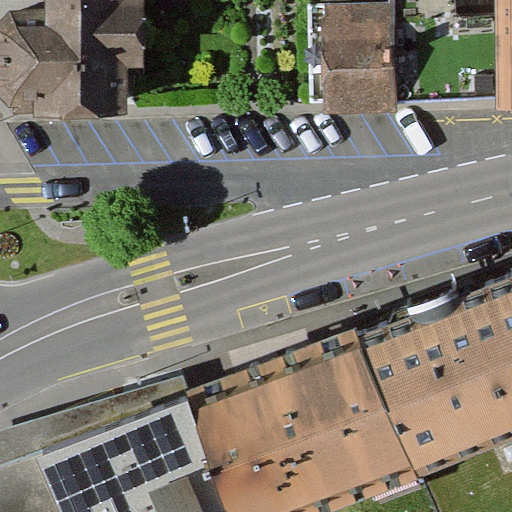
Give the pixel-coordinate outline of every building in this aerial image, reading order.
[(157,48),(156,0),(53,0),(54,7),(3,7),(2,77),(46,77),(46,95),(138,96),(138,48),(157,48)] [(307,94),(388,92),(386,0),(362,0),(362,3),(305,4),(307,94)] [(386,0),(388,92),(506,90),(504,12),(455,13),(454,0),(386,0)] [(511,433),(511,267),(371,321),(422,469),(511,433)] [(291,511),(422,469),(371,321),(186,377),(235,511),(291,511)] [(235,511),(186,377),(0,436),(0,499),(2,511),(235,511)] [(511,511),(511,433),(422,469),(442,511),(511,511)] [(442,511),(422,469),(291,511),(442,511)]
